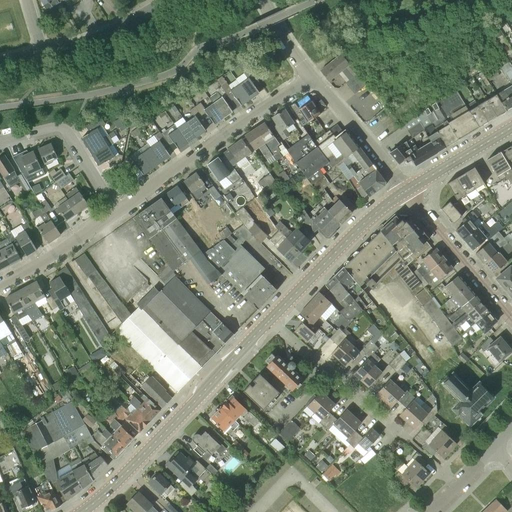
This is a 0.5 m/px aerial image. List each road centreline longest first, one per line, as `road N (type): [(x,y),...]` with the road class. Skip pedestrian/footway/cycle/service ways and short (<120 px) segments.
road 1 (tertiary): [(80,511),(268,321)]
road 2 (residential): [(116,213),(311,76)]
road 3 (tertiary): [(268,321),(405,190)]
road 4 (residential): [(405,438),(268,321)]
road 5 (residential): [(511,317),(405,190)]
road 6 (residential): [(0,140),(60,128),(116,213)]
road 7 (residential): [(405,190),(311,76)]
road 8 (residential): [(0,284),(116,213)]
road 9 (residential): [(41,50),(162,0)]
road 10 (tertiary): [(405,190),(511,127)]
